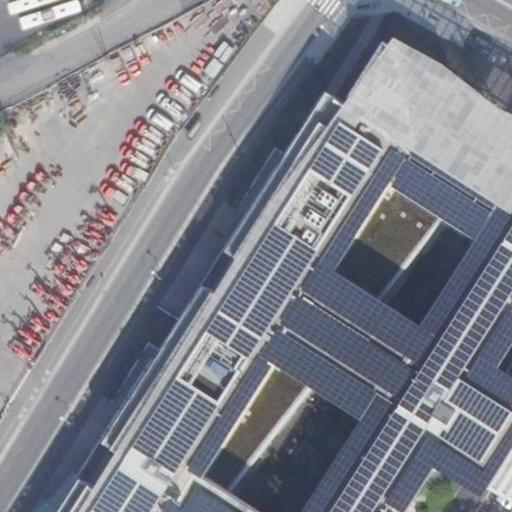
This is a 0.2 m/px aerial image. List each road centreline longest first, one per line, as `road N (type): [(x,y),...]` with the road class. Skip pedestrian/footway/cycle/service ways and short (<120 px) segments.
road 1 (residential): [(324,0),(214,150),(0,497)]
road 2 (residential): [(163,0),(0,84)]
